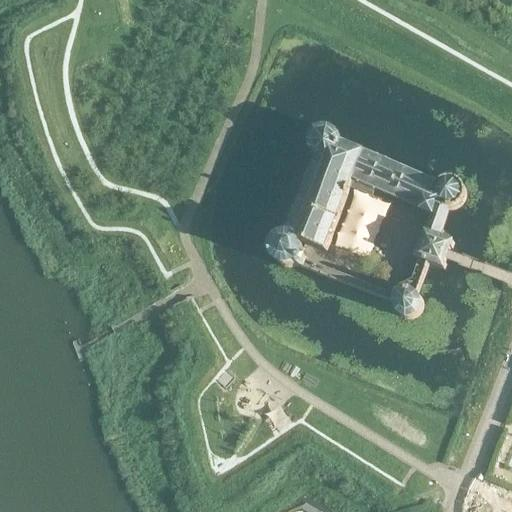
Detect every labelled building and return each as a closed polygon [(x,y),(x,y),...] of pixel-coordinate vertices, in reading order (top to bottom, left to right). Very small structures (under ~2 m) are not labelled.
[(291,263),(293,263),(295,263),(297,262),(396,299),(396,301),(396,303),(397,305),(397,307),(398,309),(400,311),(401,312),(403,313),(404,314),(406,315),(408,315),(410,316),(412,315),(414,315),(416,314),(418,313),(420,312),(421,311),(423,309),(424,307),(424,305),(425,303),(425,301),(423,295),(419,290),(430,259),(445,264),(455,239),(440,233),(450,204),(452,204),(455,204),(457,203),(458,202),(460,201),(462,199),(463,198),(464,196),(465,194),(465,192),(466,190),(465,187),(465,185),(464,183),(463,181),(462,180),(461,178),(459,177),(457,176),(455,175),(453,174),(451,174),(449,174),(447,174),(445,175),(443,176),(441,177),(439,179),(438,180),(380,156),(340,138),(338,131),(334,127),(329,124),(324,124),(320,126),(315,129),(312,135),(312,140),(314,147),(318,151),(323,153),(290,229),(284,230),(285,233),(283,234),(281,236),(279,237),(278,239),(277,240),(276,242),(275,244),(275,247),(275,249),(275,251),(276,253),(277,255),(278,257),(279,259),(281,260),(282,261),(284,262),(286,263),(289,263),(291,263)] [(182,285),(181,286),(172,290),(173,291),(164,296),(166,298),(169,296),(170,295),(170,296),(171,295),(172,294),(172,295),(175,294),(174,293),(180,289),(181,290),(183,289),(184,288),(185,287),(186,286),(187,286),(187,284),(188,283),(188,282),(189,280),(189,278),(189,277),(186,277),(186,278),(186,280),(185,281),(185,282),(184,283),(184,284),(182,285)] [(166,298),(170,307),(174,305),(174,306),(175,305),(175,304),(176,304),(177,304),(177,303),(179,302),(180,303),(186,299),(185,299),(188,297),(183,289),(181,290),(180,289),(174,293),(175,294),(172,295),(172,294),(171,295),(170,296),(170,295),(169,296),(166,298)] [(189,300),(191,300),(192,299),(193,299),(195,300),(196,300),(197,301),(198,301),(199,302),(201,299),(200,299),(199,298),(197,297),(196,296),(195,296),(193,296),(192,296),(191,296),(190,297),(188,297),(185,299),(186,299),(180,303),(179,302),(177,303),(177,304),(176,304),(175,304),(175,305),(174,306),(174,305),(170,307),(172,310),(181,305),(189,301),(189,300)] [(244,394),(222,402),(229,424),(251,416),(244,394)] [(511,511),(511,498),(494,491),(488,504),(485,511),(511,511)]
